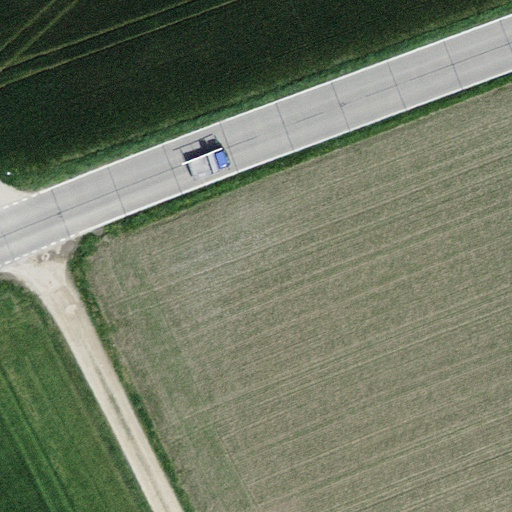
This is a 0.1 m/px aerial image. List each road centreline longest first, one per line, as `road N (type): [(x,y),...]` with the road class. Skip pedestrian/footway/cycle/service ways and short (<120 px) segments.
road 1 (tertiary): [(511,44),(0,237)]
road 2 (track): [(169,511),(21,228),(0,207)]
